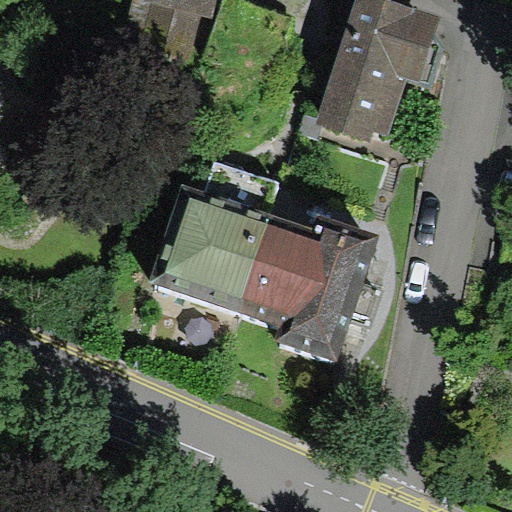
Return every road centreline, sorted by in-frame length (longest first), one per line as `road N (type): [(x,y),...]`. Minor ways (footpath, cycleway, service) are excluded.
road 1 (residential): [(501,18),(383,511)]
road 2 (residential): [(0,358),(96,386),(376,511)]
